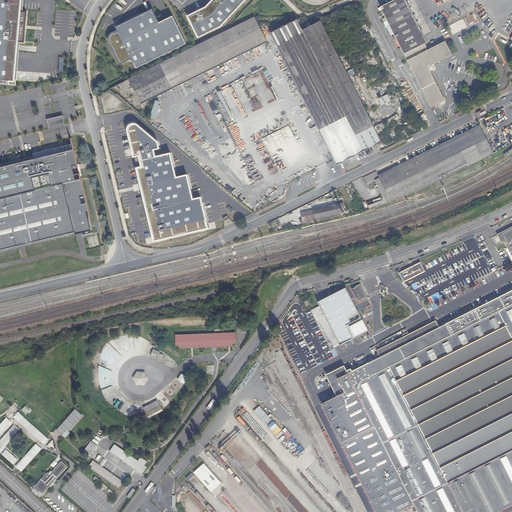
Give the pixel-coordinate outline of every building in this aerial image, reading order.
[(0,0),(0,80),(13,81),(16,43),(22,43),(24,13),(19,12),(20,0),(0,0)] [(217,30),(243,0),(211,0),(202,10),(188,16),(199,38),(217,30)] [(425,44),(428,42),(405,0),(397,0),(383,8),(433,106),(446,100),(430,67),(453,55),(447,43),(445,42),(429,51),(425,44)] [(132,58),(136,68),(186,44),(172,16),(158,23),(152,10),(116,27),(118,30),(110,34),(109,37),(109,39),(111,41),(122,63),(132,58)] [(256,16),(130,77),(143,103),(268,42),(256,16)] [(381,142),(320,20),(301,28),(297,18),(269,31),(337,164),(381,142)] [(388,94),(380,98),(383,105),(391,101),(388,94)] [(160,105),(161,101),(157,100),(151,117),(158,119),(162,105),(160,105)] [(50,129),(66,125),(64,115),(48,119),(50,129)] [(420,131),(424,129),(420,121),(415,123),(420,131)] [(135,168),(152,242),(208,229),(200,197),(192,199),(187,176),(176,178),(170,153),(155,157),(153,150),(158,149),(157,142),(136,125),(131,124),(128,126),(126,130),(133,157),(138,156),(140,167),(135,168)] [(380,183),(388,200),(389,202),(495,152),(481,124),(376,175),(380,183)] [(77,165),(73,145),(34,154),(34,158),(35,160),(0,168),(0,250),(76,233),(76,234),(91,231),(86,213),(89,212),(81,180),(76,181),(72,167),(77,165)] [(0,168),(35,160),(34,158),(0,166),(0,168)] [(382,202),(388,200),(380,183),(374,186),(382,202)] [(301,213),(304,225),(342,216),(341,211),(345,210),(343,203),(301,213)] [(505,242),(511,256),(511,227),(498,235),(502,243),(505,242)] [(421,263),(400,273),(404,282),(425,271),(421,263)] [(352,289),(356,298),(358,301),(358,302),(367,297),(361,284),(355,287),(356,287),(352,289)] [(511,290),(440,327),(380,357),(352,371),(351,369),(347,370),(344,365),(327,374),(338,396),(322,404),(375,511),(403,511),(409,509),(414,506),(416,511),(501,511),(511,507),(511,290)] [(340,310),(358,301),(356,298),(339,307),(340,310)] [(327,312),(336,331),(348,325),(340,310),(339,307),(327,312)] [(377,351),(380,357),(440,327),(437,320),(377,351)] [(236,332),(176,334),(176,347),(236,345),(236,332)] [(154,349),(152,354),(158,357),(160,352),(154,349)] [(99,387),(118,386),(118,374),(111,374),(111,370),(104,370),(103,365),(99,365),(99,387)] [(135,385),(147,385),(147,372),(135,371),(135,385)] [(178,380),(184,384),(188,377),(182,374),(178,380)] [(158,400),(143,408),(149,418),(164,410),(158,400)] [(22,410),(27,415),(31,410),(26,405),(22,410)] [(256,412),(264,421),(270,417),(262,407),(256,412)] [(76,409),(56,430),(65,437),(84,416),(76,409)] [(14,416),(44,444),(49,440),(19,412),(14,416)] [(6,417),(0,424),(0,434),(11,422),(6,417)] [(18,458),(4,446),(19,429),(15,424),(0,440),(0,452),(13,464),(18,458)] [(85,451),(91,455),(98,445),(91,441),(85,451)] [(37,444),(16,467),(21,471),(42,449),(37,444)] [(115,445),(110,452),(142,474),(147,467),(115,445)] [(35,488),(42,494),(68,467),(61,461),(35,488)] [(94,462),(89,468),(119,488),(123,482),(94,462)] [(204,464),(194,473),(212,492),(222,483),(204,464)] [(293,495),(288,499),(298,511),(302,511),(305,510),(293,495)]
